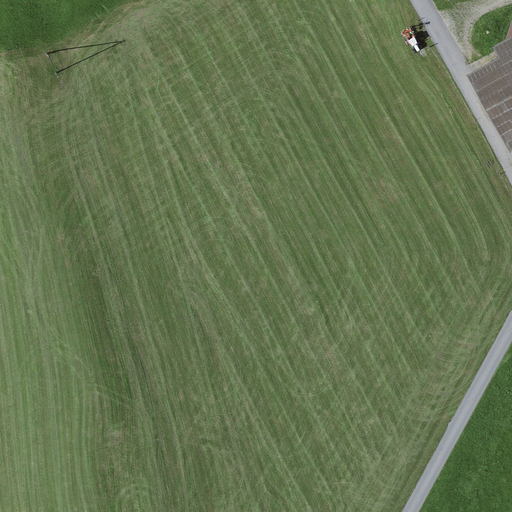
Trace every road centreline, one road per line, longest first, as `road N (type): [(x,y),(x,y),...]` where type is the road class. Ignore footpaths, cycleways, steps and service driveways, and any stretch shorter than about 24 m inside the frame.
road 1 (residential): [(511,328),(412,511)]
road 2 (residential): [(421,0),(511,166)]
